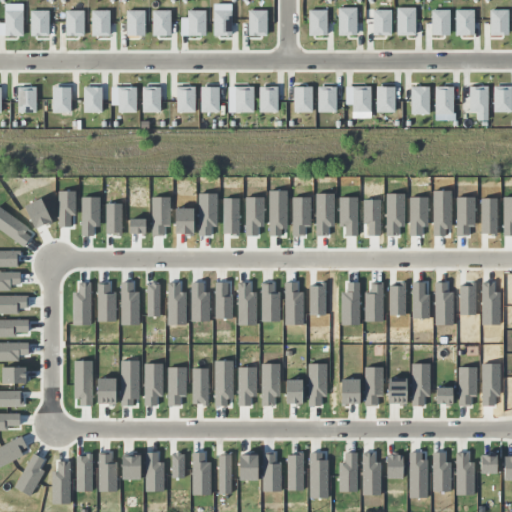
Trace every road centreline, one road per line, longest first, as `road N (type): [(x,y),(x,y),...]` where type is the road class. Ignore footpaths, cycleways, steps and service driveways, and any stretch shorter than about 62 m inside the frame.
road 1 (residential): [(511,428),(60,427),(52,415),(52,275),(63,260),(511,261)]
road 2 (residential): [(0,59),(511,60)]
